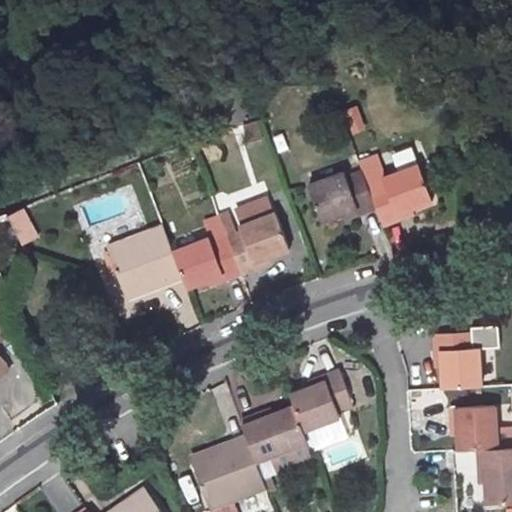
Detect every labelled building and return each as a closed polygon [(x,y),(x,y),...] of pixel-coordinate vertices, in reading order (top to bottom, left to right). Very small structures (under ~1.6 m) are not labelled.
[(359,110),(345,113),(351,138),(366,135),(359,110)] [(412,149),(392,152),(394,167),(414,164),(412,149)] [(397,212),(411,207),(432,199),(418,162),(383,176),(385,182),(369,188),(376,205),(383,224),(400,218),(397,212)] [(376,205),(369,188),(362,169),(346,175),(344,169),(308,183),(322,219),(342,211),(357,205),(359,211),(376,205)] [(235,207),(243,229),(227,235),(241,272),(257,266),(255,259),(270,254),(290,246),(270,194),(235,207)] [(342,211),(344,217),(359,211),(357,205),(342,211)] [(411,207),(397,212),(400,218),(413,213),(411,207)] [(27,211),(10,218),(22,248),(39,241),(27,211)] [(155,287),(184,276),(173,248),(164,224),(107,245),(125,291),(152,280),(155,287)] [(187,285),(206,278),(222,271),(225,277),(241,272),(227,235),(210,241),(208,235),(173,248),(184,276),(187,285)] [(272,260),(270,254),(255,259),(257,266),(272,260)] [(225,277),(222,271),(206,278),(209,284),(225,277)] [(155,287),(152,280),(125,291),(127,297),(155,287)] [(434,350),(441,350),(441,366),(442,388),(482,385),(480,347),(473,348),(472,330),(433,332),(434,350)] [(7,361),(0,366),(0,374),(11,366),(7,361)] [(290,391),(294,404),(303,429),(339,416),(338,410),(354,404),(341,367),(324,373),(326,378),(311,384),(290,391)] [(326,378),(324,373),(309,377),(311,384),(326,378)] [(240,418),(246,433),(257,460),(308,441),(303,429),(294,404),(272,413),(259,418),(257,412),(240,418)] [(495,404),(450,407),(452,428),(458,428),(458,435),(459,449),(477,448),(498,447),(495,404)] [(272,413),(270,407),(257,412),(259,418),(272,413)] [(219,451),(192,461),(210,508),(266,486),(257,460),(246,433),(217,444),(219,451)] [(190,454),(192,461),(219,451),(217,444),(190,454)] [(486,466),(486,481),(487,503),(511,501),(511,445),(498,447),(477,448),(479,466),(486,466)] [(121,501),(125,507),(150,491),(145,485),(121,501)] [(163,511),(150,491),(125,507),(121,501),(105,511),(163,511)]
